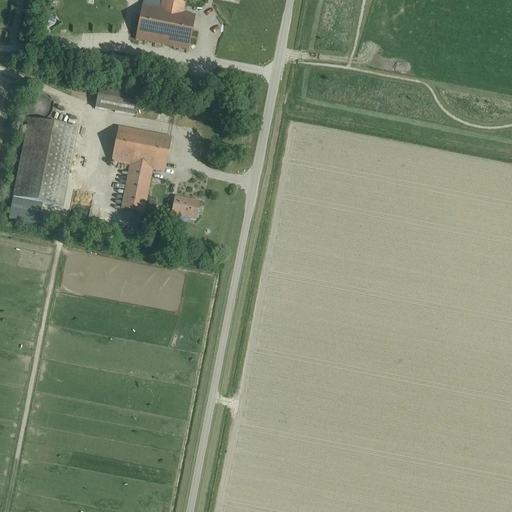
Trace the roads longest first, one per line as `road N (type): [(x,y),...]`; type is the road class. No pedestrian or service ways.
road 1 (unclassified): [(189,511),(294,0)]
road 2 (unknown): [(254,179),(178,161),(186,138),(176,122),(92,109)]
